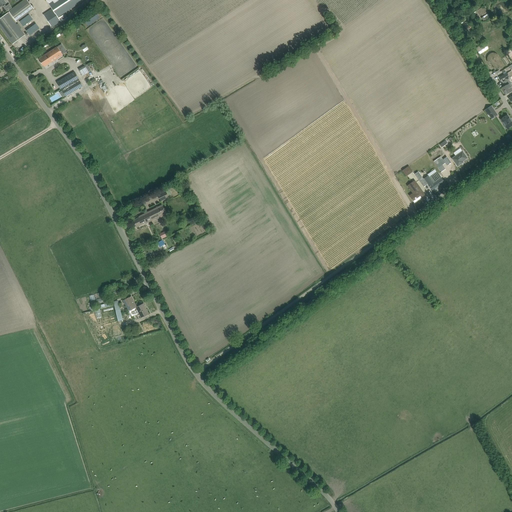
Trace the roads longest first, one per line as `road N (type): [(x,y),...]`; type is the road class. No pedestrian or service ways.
road 1 (unclassified): [(196,374),(511,143)]
road 2 (unclassified): [(196,374),(90,170),(0,44)]
road 3 (unclassified): [(338,511),(196,374)]
